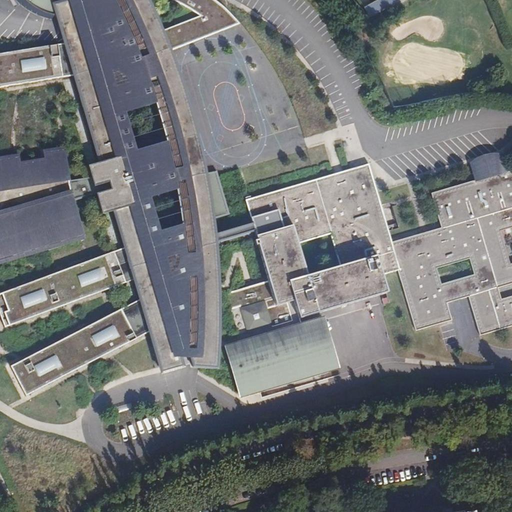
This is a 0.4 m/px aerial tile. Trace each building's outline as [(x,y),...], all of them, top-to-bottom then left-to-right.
[(62,182),(57,152),(40,154),(41,163),(14,168),(13,159),(0,161),(0,254),(77,231),(68,201),(105,195),(120,248),(0,293),(0,327),(0,329),(130,280),(136,300),(6,368),(22,397),(146,333),(158,373),(179,367),(176,355),(183,353),(189,368),(208,369),(209,357),(211,357),(211,344),(212,331),(212,314),(212,297),(209,258),(209,244),(250,232),(253,240),(250,241),(251,246),(259,244),(277,305),(294,300),(299,317),(386,292),(381,274),(398,269),(415,330),(451,320),(446,302),(489,290),(499,329),(511,325),(511,170),(432,193),(442,228),(390,243),(368,165),(247,200),(252,218),(208,230),(202,190),(199,175),(194,153),(186,122),(177,90),(162,52),(236,23),(218,6),(210,0),(115,0),(122,11),(88,37),(76,0),(10,0),(13,3),(25,13),(39,19),(53,22),(60,44),(0,54),(0,88),(70,76),(99,176),(62,182)] [(376,0),(365,6),(371,17),(391,5),(398,0),(376,0)] [(226,294),(228,307),(249,304),(247,290),(226,294)] [(244,326),(270,320),(265,301),(239,308),(244,326)] [(223,348),(238,398),(337,369),(323,319),(223,348)]
